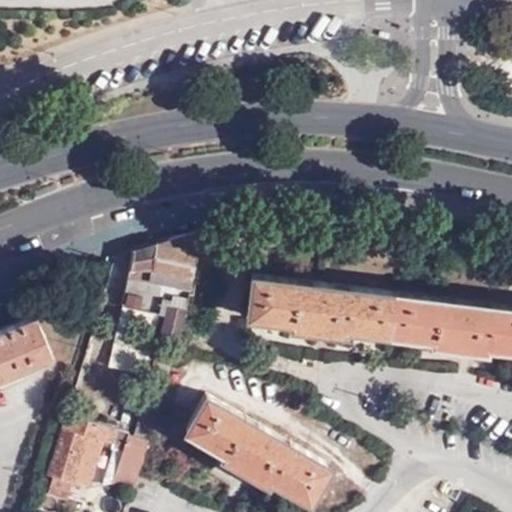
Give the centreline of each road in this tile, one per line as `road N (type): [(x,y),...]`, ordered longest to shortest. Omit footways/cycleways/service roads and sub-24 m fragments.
road 1 (primary): [(0,233),(130,189),(228,174),(386,170),(511,189)]
road 2 (primary): [(397,123),(293,121),(137,134),(0,173)]
road 3 (residential): [(0,101),(141,46),(366,0)]
road 4 (unknown): [(228,211),(231,348),(263,363),(336,373)]
